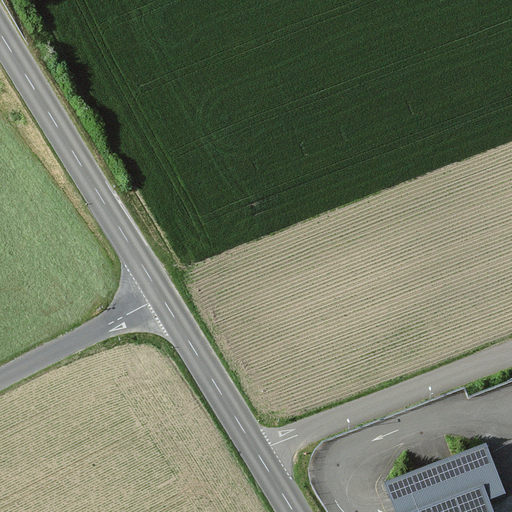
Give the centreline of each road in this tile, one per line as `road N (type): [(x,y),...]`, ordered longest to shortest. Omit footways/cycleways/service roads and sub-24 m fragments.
road 1 (tertiary): [(0,32),(161,295)]
road 2 (tertiary): [(161,295),(294,511)]
road 3 (unclassified): [(161,295),(0,377)]
